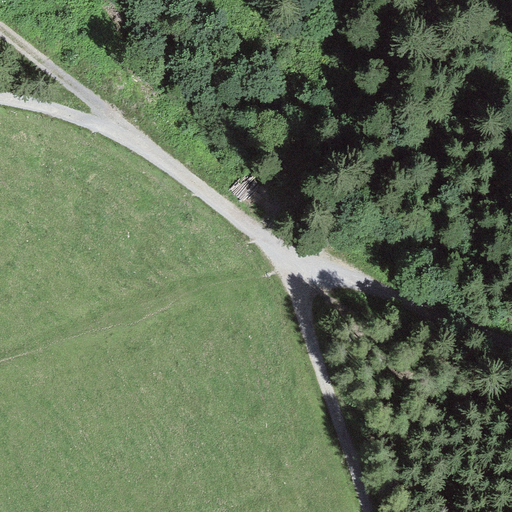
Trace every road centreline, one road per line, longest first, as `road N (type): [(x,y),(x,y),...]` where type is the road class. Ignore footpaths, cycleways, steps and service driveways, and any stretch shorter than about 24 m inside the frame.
road 1 (track): [(285,265),(132,142),(0,99)]
road 2 (track): [(366,511),(285,265)]
road 3 (track): [(511,344),(356,280),(290,278)]
road 4 (track): [(0,29),(83,96),(113,134)]
